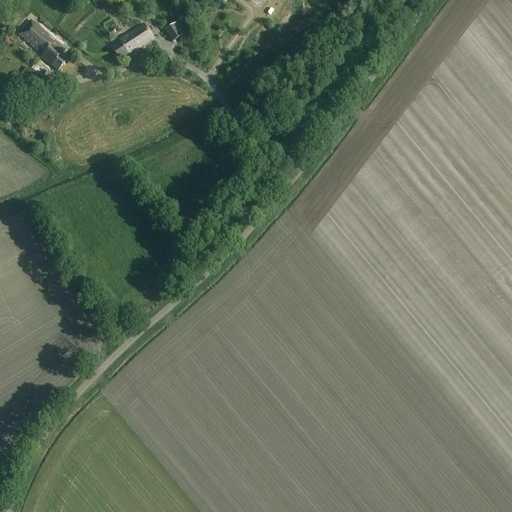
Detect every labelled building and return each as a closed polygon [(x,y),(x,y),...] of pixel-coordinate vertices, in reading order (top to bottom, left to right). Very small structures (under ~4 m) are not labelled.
[(0,0),(0,9),(1,10),(9,2),(7,0),(0,0)] [(52,67),(58,72),(69,60),(63,55),(66,52),(31,21),(19,36),(43,57),(41,59),(51,68),(52,67)] [(165,31),(172,43),(187,33),(179,22),(165,31)] [(110,48),(120,63),(154,40),(144,25),(110,48)] [(26,67),(17,78),(28,87),(37,76),(26,67)] [(47,72),(43,69),(37,76),(41,80),(47,72)]
